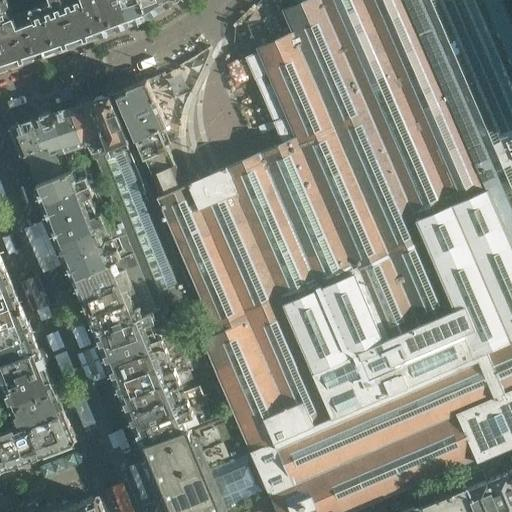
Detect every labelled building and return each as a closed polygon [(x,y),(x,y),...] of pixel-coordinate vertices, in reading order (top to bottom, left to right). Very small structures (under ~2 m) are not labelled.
[(7,0),(0,0),(0,21),(10,17),(19,14),(16,7),(11,9),(7,8),(10,5),(7,0)] [(48,0),(50,5),(40,9),(56,50),(73,44),(77,43),(59,0),(48,0)] [(59,0),(77,43),(81,41),(82,41),(94,37),(96,37),(80,0),(59,0)] [(80,0),(96,37),(129,24),(119,0),(80,0)] [(147,79),(116,93),(162,195),(159,197),(202,301),(192,305),(233,406),(252,454),(253,453),(268,490),(267,490),(276,511),(352,511),(367,506),(398,493),(414,486),(456,468),(476,459),(477,461),(478,461),(499,452),(511,446),(511,23),(502,0),(305,0),(283,10),(293,32),(257,47),(259,52),(247,57),(284,142),(183,184),(161,130),(167,127),(148,81),(147,80),(147,79)] [(119,0),(129,24),(147,17),(139,0),(119,0)] [(139,0),(147,17),(163,8),(159,0),(139,0)] [(33,21),(22,25),(26,35),(35,57),(56,50),(40,9),(38,6),(36,7),(34,3),(27,6),(28,10),(33,21)] [(10,17),(0,21),(0,45),(26,35),(22,25),(33,21),(28,10),(21,13),(19,14),(10,17)] [(26,35),(0,45),(0,68),(35,57),(26,35)] [(119,258),(74,277),(82,295),(81,295),(89,314),(97,332),(151,312),(180,301),(193,296),(131,144),(129,145),(109,96),(109,95),(103,97),(91,101),(90,102),(105,139),(111,153),(96,158),(105,178),(112,197),(120,215),(127,233),(135,252),(119,258)] [(76,106),(70,108),(86,147),(105,139),(90,102),(76,106)] [(70,108),(51,115),(64,147),(67,154),(86,147),(70,108)] [(51,115),(32,121),(42,145),(51,141),(55,151),(60,149),(64,147),(51,115)] [(15,125),(12,126),(13,130),(23,153),(42,145),(32,121),(31,120),(15,125)] [(35,148),(23,153),(36,185),(48,180),(35,148)] [(36,185),(44,204),(89,185),(85,176),(76,180),(72,170),(69,171),(36,185)] [(89,185),(44,204),(51,222),(87,207),(83,198),(93,194),(89,185)] [(51,222),(59,240),(104,222),(100,212),(91,216),(87,207),(51,222)] [(46,268),(61,260),(42,218),(26,225),(46,268)] [(104,222),(59,240),(67,258),(102,244),(98,234),(108,231),(104,222)] [(102,244),(67,258),(74,277),(119,258),(115,249),(106,253),(102,244)] [(0,290),(13,285),(7,269),(0,271),(0,290)] [(0,309),(20,301),(13,285),(0,290),(0,309)] [(0,327),(26,317),(20,301),(0,309),(0,327)] [(151,312),(97,332),(103,348),(149,329),(145,322),(153,318),(151,312)] [(0,346),(33,333),(26,317),(0,327),(0,346)] [(103,348),(110,364),(163,342),(160,334),(152,337),(149,329),(103,348)] [(0,365),(39,349),(33,333),(0,346),(0,365)] [(163,342),(110,364),(116,380),(117,380),(162,361),(185,352),(178,336),(163,342)] [(48,370),(39,349),(0,365),(0,388),(0,389),(48,370)] [(162,361),(117,380),(123,396),(176,374),(173,366),(165,369),(162,361)] [(56,391),(48,370),(0,389),(9,410),(56,391)] [(176,374),(123,396),(130,411),(174,393),(171,385),(179,382),(176,374)] [(174,393),(130,411),(136,427),(189,406),(189,405),(201,400),(195,385),(174,393)] [(65,411),(56,391),(9,410),(15,426),(17,431),(65,411)] [(189,406),(136,427),(142,443),(187,425),(210,415),(204,399),(201,400),(189,405),(189,406)] [(187,425),(142,443),(167,502),(170,511),(271,511),(263,492),(222,509),(218,498),(211,483),(207,473),(249,456),(248,455),(252,454),(233,406),(224,410),(210,415),(187,425)] [(72,442),(75,435),(65,411),(17,431),(15,426),(0,431),(0,441),(10,466),(72,442)] [(0,469),(10,466),(0,441),(0,469)] [(499,452),(478,461),(500,511),(511,511),(511,480),(508,471),(499,452)] [(476,459),(456,468),(474,511),(500,511),(478,461),(477,461),(476,459)] [(474,511),(456,468),(414,486),(424,511),(474,511)] [(424,511),(414,486),(398,493),(406,511),(424,511)] [(406,511),(398,493),(367,506),(369,511),(406,511)] [(106,511),(101,500),(94,497),(76,504),(78,511),(106,511)]
